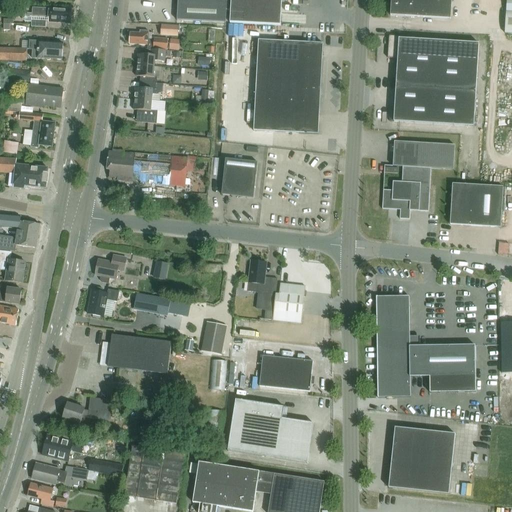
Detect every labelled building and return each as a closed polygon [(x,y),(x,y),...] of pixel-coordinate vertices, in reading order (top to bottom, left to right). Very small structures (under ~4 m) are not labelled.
[(231,0),(230,0),(177,0),(177,21),(226,23),(226,11),(230,11),(230,23),(281,26),(282,0),(231,0)] [(391,0),(390,16),(451,19),(451,0),(391,0)] [(72,10),(49,9),(33,7),(32,14),(26,13),(23,15),(23,19),(25,22),(32,22),(31,26),(46,27),(46,21),(48,21),(48,22),(71,23),(72,10)] [(178,36),(179,27),(162,26),(161,35),(178,36)] [(153,34),(149,33),(149,32),(140,31),(140,33),(131,33),(130,44),(148,46),(148,49),(167,50),(168,39),(152,38),(153,34)] [(388,58),(398,59),(394,122),(474,127),(479,44),(407,39),(407,37),(389,36),(388,58)] [(254,131),(319,135),(324,44),(259,41),(254,131)] [(63,50),(63,44),(30,42),(30,49),(33,50),(32,59),(46,59),(47,61),(49,61),(50,60),(61,60),(62,49),(63,50)] [(0,60),(27,61),(27,49),(0,48),(0,60)] [(141,55),(140,66),(155,67),(156,60),(165,61),(165,56),(171,56),(171,51),(148,50),(147,56),(141,55)] [(146,78),(145,84),(157,85),(158,78),(159,78),(159,73),(155,72),(155,67),(140,66),(139,77),(146,78)] [(30,72),(7,69),(6,82),(29,85),(30,72)] [(138,88),(137,99),(153,101),(153,90),(157,90),(157,85),(145,84),(145,89),(138,88)] [(62,101),(64,90),(24,85),(22,98),(22,100),(23,100),(26,101),(26,105),(41,108),(42,106),(59,109),(60,101),(62,101)] [(23,100),(22,100),(22,98),(3,96),(2,107),(11,108),(11,113),(19,114),(19,112),(21,112),(23,100)] [(153,101),(137,99),(136,110),(143,111),(142,122),(157,123),(158,112),(152,111),(153,101)] [(27,130),(26,141),(25,145),(30,146),(30,147),(39,148),(39,145),(52,147),(56,123),(42,122),(43,115),(21,112),(19,112),(19,114),(18,119),(34,121),(32,131),(27,130)] [(5,151),(18,153),(20,143),(7,140),(5,151)] [(401,167),(401,175),(403,175),(431,177),(431,169),(454,170),(455,145),(395,142),(393,166),(401,167)] [(185,187),(188,159),(131,153),(131,154),(124,154),(124,151),(113,150),(112,152),(109,152),(107,170),(110,170),(109,177),(117,178),(117,181),(185,187)] [(46,188),(48,169),(16,164),(17,159),(0,158),(0,172),(15,173),(14,187),(25,189),(26,186),(46,188)] [(254,199),(258,163),(226,159),(222,195),(254,199)] [(393,191),(384,191),(383,209),(397,210),(397,209),(401,209),(400,219),(410,220),(411,211),(429,212),(430,193),(431,177),(403,175),(402,183),(393,183),(393,191)] [(501,228),(504,187),(453,184),(450,225),(501,228)] [(0,226),(18,229),(17,235),(26,236),(26,237),(37,239),(39,225),(20,222),(21,216),(0,214),(0,226)] [(36,248),(37,239),(26,237),(26,236),(17,235),(17,238),(1,235),(0,239),(0,249),(15,252),(16,245),(36,248)] [(501,242),(500,253),(510,254),(511,242),(501,242)] [(6,281),(23,283),(26,263),(11,260),(12,252),(0,251),(0,261),(9,263),(6,281)] [(110,278),(116,279),(118,270),(124,271),(127,259),(114,256),(112,264),(107,263),(108,262),(98,260),(95,275),(101,276),(100,279),(103,282),(109,283),(110,278)] [(258,293),(276,294),(278,279),(266,278),(267,263),(251,261),(249,292),(258,293)] [(169,264),(156,262),(153,278),(165,281),(169,264)] [(304,297),(306,287),(281,284),(279,294),(276,294),(273,321),(302,323),(303,314),(304,297)] [(7,288),(0,287),(0,302),(5,303),(5,304),(20,306),(22,290),(7,288)] [(108,290),(107,294),(92,291),(88,314),(103,317),(107,300),(118,303),(120,292),(108,290)] [(265,320),(273,321),(276,294),(258,293),(256,310),(266,311),(265,320)] [(168,313),(188,317),(191,304),(137,294),(134,310),(168,317),(168,313)] [(379,397),(411,397),(411,377),(429,377),(430,392),(475,391),(474,345),(420,346),(410,336),(409,296),(378,297),(378,296),(377,296),(378,398),(379,398),(379,397)] [(0,322),(16,326),(19,310),(0,306),(0,322)] [(227,326),(207,322),(202,351),(222,355),(227,326)] [(167,375),(171,343),(117,336),(117,334),(113,333),(108,367),(167,375)] [(187,343),(185,350),(192,352),(194,344),(187,343)] [(310,392),(314,361),(263,356),(260,387),(310,392)] [(227,362),(213,361),(211,390),(225,391),(227,362)] [(110,421),(113,401),(94,399),(92,412),(84,410),(84,409),(68,403),(63,418),(64,418),(80,423),(82,417),(110,421)] [(236,400),(228,451),(308,464),(314,424),(283,419),(284,407),(236,400)] [(221,434),(223,412),(209,410),(207,433),(221,434)] [(449,494),(456,434),(395,428),(392,458),(389,458),(388,462),(392,463),(389,488),(449,494)] [(79,436),(66,433),(63,440),(48,436),(43,456),(68,463),(71,451),(82,454),(84,443),(77,441),(79,436)] [(125,496),(177,504),(184,454),(133,446),(125,496)] [(89,471),(121,477),(124,466),(91,460),(89,471)] [(199,462),(193,503),(200,504),(199,511),(211,511),(213,506),(252,511),(256,492),(271,494),(268,511),(320,511),(325,482),(199,462)] [(66,467),(65,472),(58,471),(58,470),(35,464),(31,480),(54,486),(56,481),(64,484),(66,477),(87,481),(89,471),(66,467)] [(52,509),(54,503),(50,502),(53,490),(31,485),(28,497),(41,500),(40,505),(52,509)] [(66,508),(67,499),(57,498),(56,507),(66,508)]
